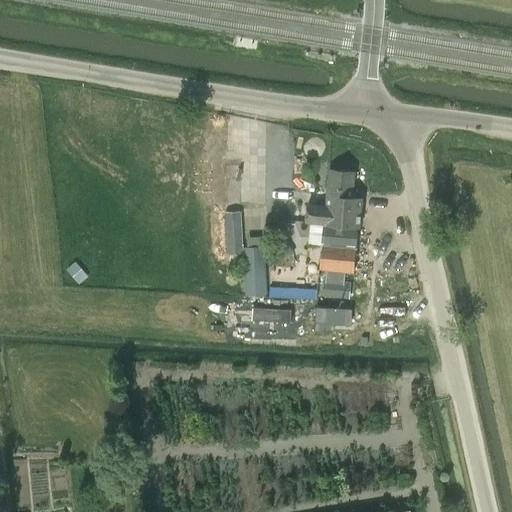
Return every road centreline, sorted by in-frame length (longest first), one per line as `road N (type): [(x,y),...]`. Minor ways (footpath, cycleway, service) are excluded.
road 1 (unclassified): [(488,511),(399,143),(373,111)]
road 2 (unclassified): [(373,111),(0,58)]
road 3 (unclassified): [(511,129),(373,111)]
